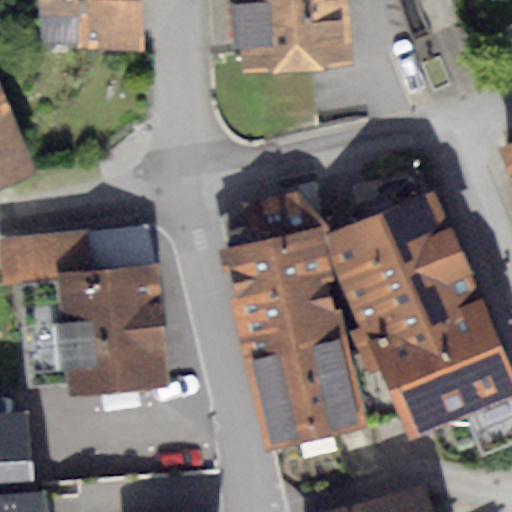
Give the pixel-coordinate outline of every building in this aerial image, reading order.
[(38,0),(38,13),(80,15),(79,48),(143,48),(140,0),(38,0)] [(345,0),(233,0),(239,73),(350,65),(345,0)] [(0,83),(0,185),(35,171),(0,83)] [(511,141),(499,147),(511,180),(511,141)] [(242,203),(249,242),(320,226),(330,223),(297,191),(242,203)] [(368,340),(485,298),(436,191),(327,233),(340,274),(363,326),(368,340)] [(0,280),(19,278),(156,265),(146,224),(0,238),(0,280)] [(249,242),(216,249),(242,355),(345,332),(320,226),(249,242)] [(156,265),(19,278),(26,387),(69,384),(70,397),(171,387),(156,265)] [(363,326),(351,331),(366,374),(381,369),(410,439),(467,417),(482,458),(511,446),(511,367),(485,298),(368,340),(363,326)] [(345,332),(242,355),(265,454),(368,427),(345,332)] [(49,511),(31,401),(0,403),(0,511),(49,511)] [(433,511),(425,488),(339,511),(433,511)]
